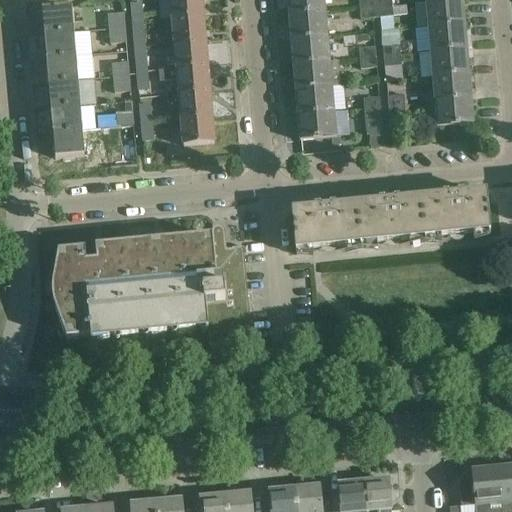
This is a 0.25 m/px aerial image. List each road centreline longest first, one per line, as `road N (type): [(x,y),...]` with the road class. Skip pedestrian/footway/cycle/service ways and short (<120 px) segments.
road 1 (secondary): [(0,437),(98,440),(415,409)]
road 2 (secondary): [(411,369),(143,402),(0,399)]
road 3 (residential): [(14,209),(266,190)]
road 4 (residential): [(266,190),(511,169)]
road 5 (residential): [(266,190),(249,0)]
road 6 (residential): [(14,209),(21,305),(0,395)]
road 7 (residential): [(0,27),(14,209)]
